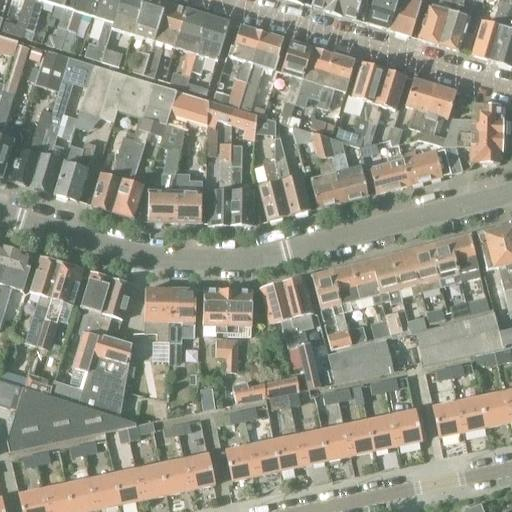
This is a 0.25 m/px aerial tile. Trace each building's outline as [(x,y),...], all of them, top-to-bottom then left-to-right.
[(21,38),(24,30),(32,0),(22,0),(14,27),(4,24),(2,32),(21,38)] [(53,0),(32,0),(24,30),(32,33),(42,4),(52,7),(53,0)] [(57,27),(66,30),(75,0),(53,0),(52,7),(62,10),(57,27)] [(92,19),(97,0),(75,0),(66,30),(63,41),(60,50),(72,54),(77,38),(74,37),(81,16),(92,19)] [(102,22),(94,47),(87,45),(83,57),(100,63),(105,49),(111,30),(119,0),(97,0),(92,19),(102,22)] [(143,0),(119,0),(111,30),(132,36),(143,0)] [(131,72),(143,76),(164,5),(147,0),(143,0),(132,36),(145,41),(141,53),(137,52),(131,72)] [(312,0),(310,9),(332,15),(336,0),(312,0)] [(336,0),(332,15),(354,22),(360,0),(336,0)] [(373,0),(366,26),(388,32),(397,0),(373,0)] [(397,0),(388,32),(410,39),(421,0),(397,0)] [(427,4),(417,41),(438,47),(451,0),(439,0),(437,7),(427,4)] [(451,0),(438,47),(458,53),(471,10),(461,7),(462,0),(451,0)] [(481,23),(471,57),(492,63),(510,0),(489,0),(499,3),(492,27),(481,23)] [(511,0),(510,0),(492,63),(511,69),(511,0)] [(186,12),(164,5),(143,76),(153,79),(163,45),(174,49),(186,12)] [(174,49),(194,56),(206,18),(186,12),(174,49)] [(206,18),(194,56),(188,77),(184,89),(206,97),(208,91),(191,85),(194,73),(200,75),(204,59),(216,63),(228,25),(206,18)] [(212,104),(229,109),(237,111),(260,35),(239,28),(229,59),(243,62),(241,67),(239,67),(235,79),(234,79),(228,97),(215,93),(212,104)] [(260,35),(237,111),(249,115),(263,69),(273,72),(282,42),(260,35)] [(45,45),(60,50),(63,41),(48,36),(45,45)] [(16,44),(0,38),(0,54),(12,58),(16,44)] [(283,101),(277,123),(277,124),(286,127),(290,116),(293,105),(310,50),(290,44),(280,74),(295,79),(292,88),(289,87),(285,102),(283,101)] [(3,94),(2,93),(0,99),(0,180),(0,181),(12,143),(0,138),(13,97),(14,97),(28,51),(17,47),(5,86),(3,94)] [(122,54),(105,49),(100,63),(117,68),(122,54)] [(310,84),(323,88),(332,57),(310,50),(293,105),(303,107),(310,84)] [(33,86),(58,94),(62,80),(68,60),(43,52),(33,86)] [(354,64),(332,57),(323,88),(316,107),(326,111),(332,91),(344,94),(354,64)] [(356,135),(337,129),(333,142),(341,144),(359,150),(383,72),(361,66),(351,98),(362,102),(357,120),(361,121),(356,135)] [(91,67),(73,128),(82,131),(87,116),(111,124),(114,111),(164,126),(174,92),(91,67)] [(169,84),(184,89),(188,77),(173,72),(169,84)] [(383,72),(359,150),(369,148),(382,108),(394,112),(405,79),(383,72)] [(58,94),(49,125),(30,189),(49,196),(60,161),(49,158),(72,83),(62,80),(58,94)] [(417,140),(419,140),(434,88),(413,82),(404,108),(412,110),(406,128),(419,132),(417,140)] [(419,140),(422,141),(429,144),(438,118),(447,121),(455,95),(434,88),(419,140)] [(174,92),(164,126),(163,126),(157,146),(171,151),(179,153),(190,97),(174,92)] [(216,122),(229,126),(229,109),(212,104),(207,102),(205,128),(204,158),(215,158),(216,131),(214,129),(216,122)] [(452,120),(443,149),(453,149),(454,135),(501,137),(501,119),(500,119),(500,108),(498,108),(490,105),(482,107),(482,108),(471,108),(471,121),(452,120)] [(252,116),(249,115),(237,111),(229,109),(229,126),(244,130),(241,139),(251,143),(252,116)] [(274,123),(252,116),(251,143),(252,143),(253,137),(273,139),(273,129),(274,123)] [(286,127),(291,129),(297,130),(299,119),(290,116),(286,127)] [(325,123),(312,119),(309,129),(321,133),(325,123)] [(8,183),(30,189),(49,125),(37,122),(28,152),(18,149),(8,183)] [(309,213),(309,211),(300,176),(289,180),(283,158),(277,128),(273,129),(273,139),(274,139),(274,161),(273,161),(287,219),(309,213)] [(391,148),(396,147),(394,142),(397,143),(400,130),(392,128),(388,143),(390,142),(391,148)] [(309,180),(317,211),(342,205),(325,139),(310,134),(297,130),(291,129),(295,144),(312,140),(317,161),(316,161),(321,177),(309,180)] [(112,215),(135,136),(134,136),(125,133),(123,137),(122,137),(110,176),(101,173),(90,208),(112,215)] [(136,133),(135,136),(112,215),(131,221),(143,186),(132,183),(144,145),(142,145),(145,135),(136,133)] [(374,146),(376,146),(384,144),(386,137),(378,135),(374,146)] [(488,167),(496,165),(496,164),(498,164),(498,154),(501,154),(501,137),(454,135),(453,149),(443,149),(444,151),(434,154),(441,179),(462,174),(455,148),(470,148),(470,164),(480,164),(488,167)] [(348,173),(347,170),(343,154),(341,144),(333,142),(325,139),(342,205),(367,198),(360,170),(348,173)] [(53,197),(77,204),(95,147),(84,143),(79,156),(67,152),(53,197)] [(229,228),(229,167),(228,149),(228,145),(219,145),(217,192),(207,192),(207,228),(229,228)] [(376,146),(374,146),(369,148),(359,150),(361,160),(379,155),(376,146)] [(401,157),(400,157),(407,188),(441,179),(434,154),(434,151),(415,156),(413,152),(400,155),(401,157)] [(375,196),(407,188),(400,157),(387,160),(388,165),(369,169),(375,196)] [(257,188),(266,224),(287,219),(273,161),(262,164),(267,186),(257,188)] [(229,228),(250,229),(251,191),(249,191),(249,188),(240,188),(240,167),(229,167),(229,228)] [(173,226),(175,175),(165,176),(160,175),(160,194),(148,194),(147,225),(173,226)] [(173,226),(199,226),(200,195),(188,195),(188,176),(175,175),(173,226)] [(511,228),(500,232),(511,280),(511,228)] [(511,319),(511,280),(500,232),(477,238),(486,272),(498,269),(502,291),(502,292),(509,320),(511,319)] [(469,238),(450,243),(461,283),(467,281),(466,275),(477,272),(469,238)] [(430,248),(440,288),(461,283),(450,243),(430,248)] [(0,283),(10,251),(0,247),(0,283)] [(410,253),(420,294),(440,288),(430,248),(410,253)] [(22,293),(33,258),(10,251),(0,283),(0,321),(10,289),(22,293)] [(391,258),(401,298),(420,294),(410,253),(391,258)] [(400,302),(389,259),(371,263),(381,304),(388,302),(389,305),(400,302)] [(35,346),(37,347),(61,267),(39,260),(29,294),(38,297),(23,343),(34,347),(35,346)] [(362,309),(381,304),(371,263),(351,268),(362,309)] [(68,318),(82,273),(61,267),(37,347),(46,350),(57,315),(68,318)] [(351,268),(332,273),(342,314),(362,309),(351,268)] [(346,331),(342,314),(332,273),(311,279),(322,319),(334,317),(338,333),(327,336),(330,351),(350,346),(346,331)] [(78,356),(90,360),(92,361),(93,358),(99,340),(94,338),(111,282),(90,275),(79,309),(94,313),(94,316),(89,315),(77,353),(79,354),(78,356)] [(280,287),(301,368),(307,391),(318,388),(309,344),(307,345),(299,318),(312,314),(303,281),(280,287)] [(94,338),(99,340),(99,338),(105,340),(111,319),(121,322),(131,288),(111,282),(94,338)] [(292,370),(301,368),(280,287),(260,292),(267,325),(280,323),(287,349),(292,370)] [(167,364),(168,364),(169,292),(144,291),(143,336),(156,336),(156,343),(153,344),(153,362),(167,362),(167,364)] [(195,292),(169,292),(168,364),(178,365),(178,345),(180,346),(181,324),(194,325),(195,292)] [(213,333),(227,334),(228,293),(203,292),(203,327),(213,328),(213,333)] [(237,328),(251,329),(251,293),(228,293),(227,334),(237,334),(237,328)] [(466,303),(469,315),(488,310),(485,298),(466,303)] [(469,315),(466,303),(449,308),(452,320),(469,315)] [(428,325),(444,321),(441,309),(425,313),(428,325)] [(385,321),(390,336),(402,332),(396,314),(384,317),(385,321)] [(422,366),(438,364),(474,356),(494,352),(502,351),(498,332),(493,314),(426,329),(427,331),(415,334),(422,366)] [(427,331),(426,329),(423,318),(407,322),(410,335),(415,334),(427,331)] [(390,336),(385,321),(369,326),(373,340),(390,336)] [(361,327),(346,331),(350,346),(365,342),(361,327)] [(511,328),(498,332),(502,351),(505,350),(511,348),(511,328)] [(128,369),(131,347),(105,340),(99,338),(99,340),(93,358),(128,369)] [(226,373),(227,342),(215,341),(214,358),(225,359),(224,373),(226,373)] [(383,341),(371,344),(327,355),(334,386),(392,372),(383,341)] [(227,342),(226,373),(235,373),(236,342),(227,342)] [(505,350),(502,351),(494,352),(497,365),(508,362),(505,350)] [(497,365),(494,352),(474,356),(476,365),(483,363),(484,368),(497,365)] [(80,393),(76,407),(119,420),(128,369),(93,358),(92,361),(90,360),(87,371),(80,393)] [(461,366),(447,369),(450,380),(464,377),(461,366)] [(437,381),(437,382),(450,380),(447,369),(423,374),(425,384),(430,383),(437,381)] [(0,383),(14,388),(24,391),(30,372),(28,371),(26,379),(0,370),(0,383)] [(30,372),(24,391),(48,398),(52,385),(29,378),(31,372),(30,372)] [(266,400),(278,398),(297,395),(295,379),(264,384),(266,400)] [(382,382),(385,393),(398,391),(395,379),(382,382)] [(385,393),(382,382),(368,385),(371,396),(385,393)] [(0,383),(0,408),(7,411),(7,410),(14,388),(0,383)] [(52,385),(48,398),(76,407),(80,393),(52,384),(52,385)] [(232,390),(236,405),(237,406),(266,400),(264,384),(232,390)] [(136,427),(119,420),(76,407),(48,398),(24,391),(14,388),(7,410),(8,410),(8,408),(16,410),(6,443),(9,453),(7,454),(8,455),(116,432),(136,429),(136,427)] [(336,392),(338,403),(350,400),(352,407),(363,405),(358,388),(336,392)] [(198,393),(202,413),(202,414),(215,411),(210,391),(198,393)] [(338,403),(336,392),(322,395),(324,405),(338,403)] [(509,425),(511,424),(511,392),(502,395),(509,425)] [(299,406),(297,395),(278,398),(281,410),(299,406)] [(479,400),(485,430),(509,425),(502,395),(479,400)] [(461,435),(485,430),(479,400),(455,405),(461,435)] [(461,435),(455,405),(431,410),(438,440),(461,435)] [(254,409),(241,412),(243,423),(257,420),(254,409)] [(229,426),(243,423),(241,412),(219,417),(220,424),(229,422),(229,426)] [(420,444),(414,414),(390,418),(397,449),(420,444)] [(366,423),(373,454),(397,449),(390,418),(366,423)] [(349,458),(373,454),(366,423),(343,428),(349,458)] [(176,426),(178,436),(191,434),(188,424),(176,426)] [(154,442),(178,436),(176,426),(152,431),(154,442)] [(349,458),(343,428),(319,433),(326,463),(349,458)] [(136,429),(116,432),(118,438),(119,446),(138,441),(136,429)] [(295,438),(302,468),(326,463),(319,433),(295,438)] [(278,473),(302,468),(295,438),(272,443),(278,473)] [(97,454),(94,443),(81,445),(83,456),(97,454)] [(248,448),(255,478),(278,473),(272,443),(248,448)] [(83,456),(81,445),(68,448),(70,459),(83,456)] [(231,483),(255,478),(248,448),(224,453),(231,483)] [(35,456),(37,466),(50,464),(49,462),(59,461),(57,451),(35,456)] [(35,456),(22,458),(24,469),(37,466),(35,456)] [(213,487),(207,457),(183,462),(190,492),(213,487)] [(183,462),(160,467),(166,497),(190,492),(183,462)] [(142,502),(166,497),(160,467),(136,472),(142,502)] [(136,472),(112,477),(119,507),(142,502),(136,472)] [(95,511),(119,507),(112,477),(89,482),(95,511)] [(95,511),(89,482),(65,487),(70,511),(95,511)] [(70,511),(65,487),(41,492),(45,511),(70,511)] [(45,511),(41,492),(18,497),(20,511),(45,511)]
